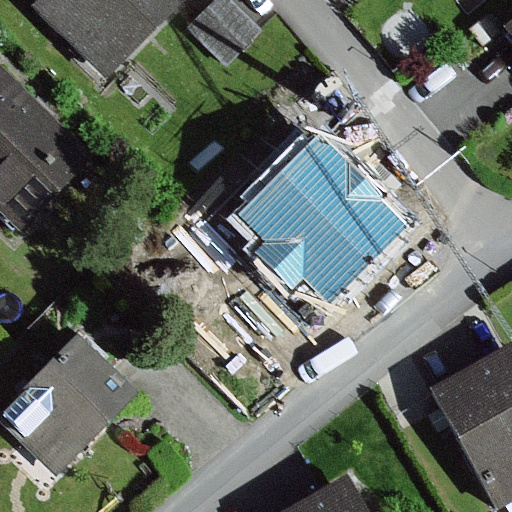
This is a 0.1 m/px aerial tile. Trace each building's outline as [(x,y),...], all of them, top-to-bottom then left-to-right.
[(40,0),(35,5),(102,75),(182,0),(40,0)] [(224,0),(219,0),(187,31),(222,69),(258,35),(224,0)] [(2,72),(0,74),(0,226),(11,238),(90,166),(2,72)] [(322,155),(256,218),(331,295),(396,232),(322,155)] [(135,396),(76,339),(0,418),(0,421),(57,477),(135,396)] [(511,350),(510,347),(428,393),(494,511),(499,511),(511,505),(511,350)] [(362,511),(346,482),(291,511),(362,511)]
